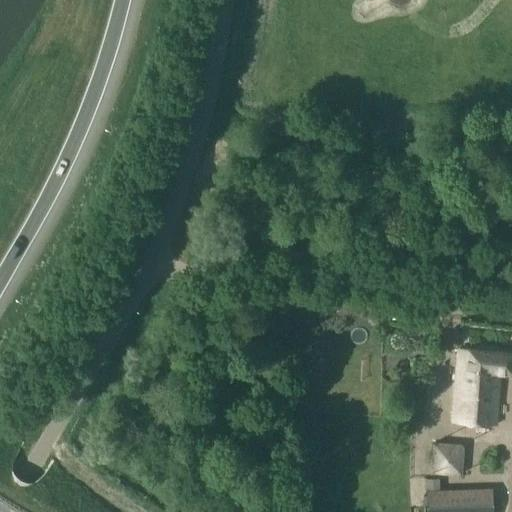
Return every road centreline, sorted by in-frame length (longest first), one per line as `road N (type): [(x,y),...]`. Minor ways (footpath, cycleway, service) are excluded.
road 1 (unclassified): [(153,258),(209,271),(343,266),(511,307)]
road 2 (motorway): [(0,276),(62,162),(116,0)]
road 3 (unclassified): [(153,258),(4,511)]
road 4 (unclassified): [(222,0),(201,122),(153,258)]
